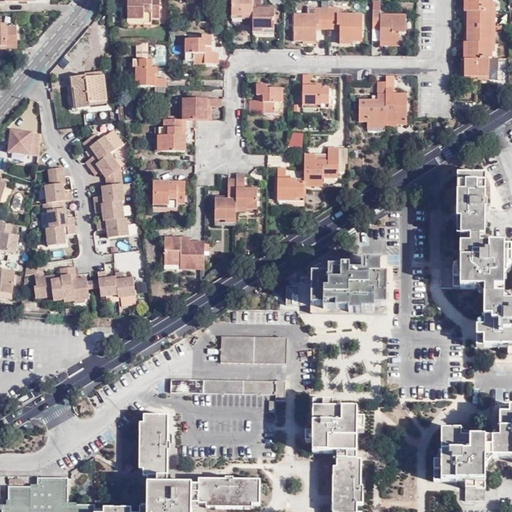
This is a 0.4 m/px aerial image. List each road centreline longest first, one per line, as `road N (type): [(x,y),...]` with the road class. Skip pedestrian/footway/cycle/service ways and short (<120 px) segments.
road 1 (unclassified): [(0,430),(511,113)]
road 2 (residential): [(439,65),(242,61),(236,162)]
road 3 (tertiary): [(91,0),(0,107)]
